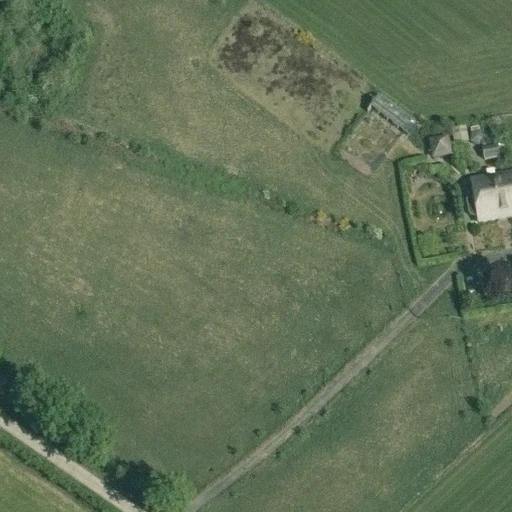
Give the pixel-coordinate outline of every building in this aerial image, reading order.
[(380,96),(367,112),(406,142),(419,126),(380,96)] [(470,143),(478,147),(484,141),(480,132),(479,128),(470,130),(471,134),(470,143)] [(429,140),(433,159),(451,156),(452,156),(447,136),(445,137),(444,129),(428,132),(430,140),(429,140)] [(497,146),(482,149),(485,163),(488,162),(488,160),(500,158),(497,146)] [(511,174),(470,181),(476,223),(511,217),(511,174)]
